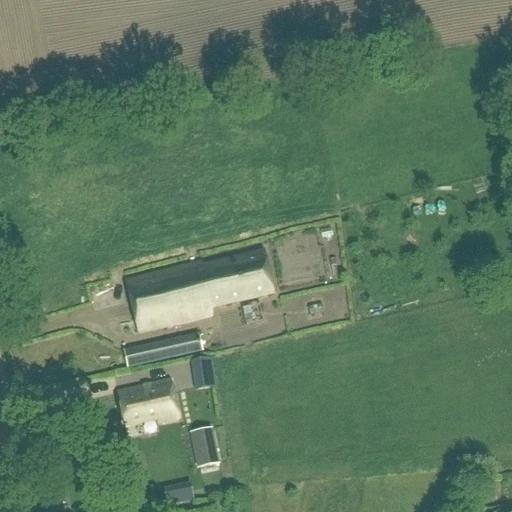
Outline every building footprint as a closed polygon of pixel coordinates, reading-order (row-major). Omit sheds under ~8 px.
[(274,293),(264,252),(203,268),(202,264),(126,283),(138,334),(214,315),(212,307),(274,293)] [(202,353),(198,336),(124,353),(128,370),(202,353)] [(178,420),(169,383),(118,394),(125,427),(156,420),(157,425),(178,420)] [(220,466),(213,431),(190,435),(197,471),(220,466)] [(224,475),(209,477),(211,493),(226,491),(224,475)] [(173,488),(163,490),(167,507),(177,505),(173,488)]
